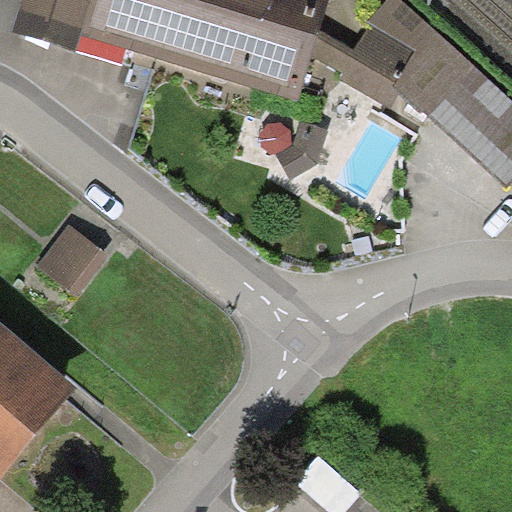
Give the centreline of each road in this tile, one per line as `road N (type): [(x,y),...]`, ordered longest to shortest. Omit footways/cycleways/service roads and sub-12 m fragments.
road 1 (residential): [(0,100),(247,287),(307,344)]
road 2 (residential): [(511,276),(472,272),(395,286),(307,344)]
road 3 (residential): [(307,344),(160,511)]
